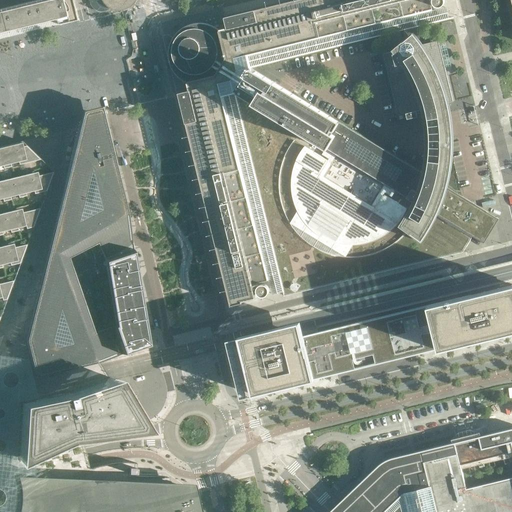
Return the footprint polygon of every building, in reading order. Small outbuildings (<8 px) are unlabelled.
[(0,0),(0,33),(58,19),(59,23),(60,25),(62,24),(77,21),(79,20),(79,19),(77,10),(76,9),(76,8),(74,0),(0,0)] [(90,0),(90,2),(90,3),(91,4),(91,5),(92,6),(93,7),(94,8),(94,9),(95,10),(97,10),(98,11),(99,11),(100,12),(101,12),(103,12),(104,12),(105,11),(106,11),(107,10),(108,10),(110,9),(110,8),(112,9),(114,10),(116,10),(118,10),(120,11),(122,10),(124,10),(126,9),(128,8),(130,7),(132,6),(133,5),(135,3),(136,2),(137,0),(136,0),(90,0)] [(432,9),(429,0),(291,0),(224,16),(227,28),(220,30),(218,24),(211,25),(208,24),(206,24),(204,23),(201,23),(199,23),(196,23),(193,24),(191,24),(188,25),(186,26),(183,28),(180,30),(179,31),(178,32),(176,34),(175,35),(174,37),(173,38),(172,41),(170,43),(170,46),(169,47),(169,49),(169,51),(169,53),(169,55),(169,56),(169,58),(169,59),(169,61),(170,62),(170,64),(171,66),(172,68),(172,69),(173,70),(175,72),(176,74),(178,76),(180,78),(181,84),(188,83),(190,90),(178,93),(230,306),(242,303),(242,302),(256,298),(253,284),(267,281),(267,278),(279,275),(285,296),(286,296),(236,95),(235,94),(236,93),(277,118),(312,139),(309,142),(307,144),(304,147),(302,151),(300,154),(298,158),(296,162),(294,166),(293,170),(292,174),(292,178),(291,183),(291,187),(292,191),(292,196),(293,200),(294,204),(296,208),(298,212),(300,215),(302,219),(304,222),(306,225),(309,228),(312,230),(314,233),(317,235),(321,237),(324,239),(328,241),(332,242),(336,244),(340,245),(344,245),(349,246),(353,246),(357,246),(362,245),(366,244),(370,243),(374,242),(378,240),(382,239),(385,236),(389,234),(392,232),(395,229),(398,226),(421,243),(423,239),(426,235),(428,231),(431,227),(433,223),(435,219),(437,215),(459,229),(460,228),(484,244),(499,219),(474,204),(447,187),(449,182),(450,177),(451,173),(451,169),(452,165),(452,160),(453,156),(453,151),(453,146),(453,141),(453,136),(453,130),(452,124),(452,119),(451,118),(451,113),(450,107),(449,102),(453,101),(438,41),(437,41),(422,44),(420,41),(417,28),(440,22),(453,19),(454,19),(453,17),(432,22),(429,10),(432,9)] [(72,365),(122,348),(112,323),(92,326),(67,252),(96,239),(103,251),(128,243),(98,101),(81,105),(75,130),(25,332),(36,374),(72,365)] [(0,306),(51,166),(20,136),(0,140),(0,306)] [(112,323),(122,348),(143,341),(128,243),(103,251),(112,323)] [(511,284),(429,305),(303,335),(300,321),(239,336),(253,394),(262,392),(263,392),(264,392),(265,392),(266,391),(314,379),(440,349),(500,334),(501,334),(502,334),(503,334),(503,333),(504,333),(511,330),(511,284)] [(260,285),(259,285),(258,286),(258,287),(257,288),(257,289),(257,290),(257,291),(257,292),(257,293),(258,293),(258,294),(259,295),(260,295),(261,296),(262,296),(263,296),(264,296),(265,296),(266,296),(267,295),(268,294),(268,293),(269,292),(269,291),(269,290),(269,289),(269,288),(268,287),(268,286),(267,285),(266,285),(265,284),(264,284),(263,284),(262,284),(261,284),(260,285)] [(131,414),(129,411),(126,406),(121,398),(114,387),(108,377),(73,389),(67,391),(42,397),(19,401),(16,454),(70,433),(75,432),(137,424),(134,420),(131,414)] [(511,511),(511,428),(509,429),(478,436),(455,442),(422,450),(412,453),(394,457),(391,458),(388,459),(385,460),(383,461),(381,462),(379,464),(376,466),(356,485),(344,497),(332,508),(327,511),(511,511)] [(198,511),(192,484),(16,476),(18,500),(17,505),(15,511),(198,511)]
